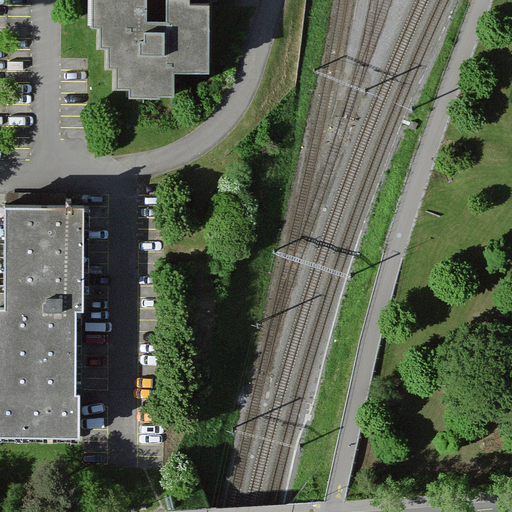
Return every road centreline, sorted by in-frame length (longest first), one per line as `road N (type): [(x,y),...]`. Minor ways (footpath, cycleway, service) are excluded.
road 1 (residential): [(127,181),(127,453)]
road 2 (residential): [(127,181),(180,163),(231,118),(276,0)]
road 3 (residential): [(43,0),(43,110),(69,152),(127,181)]
